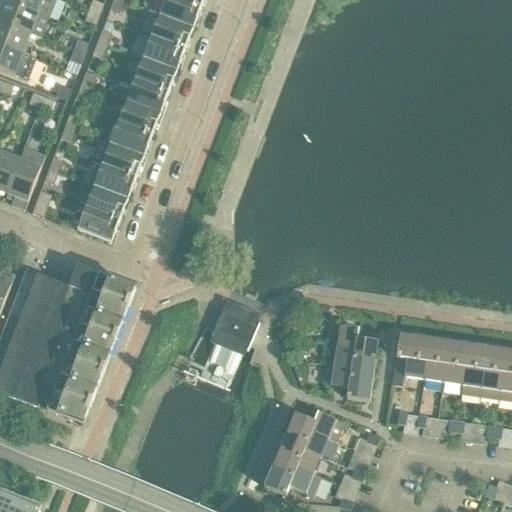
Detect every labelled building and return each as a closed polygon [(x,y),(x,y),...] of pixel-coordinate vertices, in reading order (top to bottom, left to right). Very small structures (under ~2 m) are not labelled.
[(56,1),(54,0),(4,0),(3,4),(48,21),(56,1)] [(192,32),(201,10),(173,0),(166,0),(159,19),(192,32)] [(173,0),(201,10),(204,0),(173,0)] [(99,17),(103,7),(92,2),(88,13),(99,17)] [(117,17),(122,5),(113,2),(109,13),(117,17)] [(40,41),(48,21),(3,4),(0,12),(0,25),(29,37),(40,41)] [(95,28),(99,17),(88,13),(84,24),(95,28)] [(184,53),(192,32),(159,19),(151,40),(184,53)] [(0,48),(22,57),(29,37),(0,25),(0,48)] [(106,48),(110,36),(102,33),(97,45),(106,48)] [(176,74),(184,53),(151,40),(143,61),(176,74)] [(84,57),(88,47),(77,43),(73,53),(84,57)] [(101,59),(106,48),(97,45),(93,56),(101,59)] [(31,60),(22,57),(0,48),(0,73),(23,82),(31,60)] [(80,68),(84,57),(73,53),(69,63),(80,68)] [(168,96),(176,74),(143,61),(134,83),(168,96)] [(89,90),(94,79),(85,75),(81,87),(89,90)] [(160,118),(168,96),(134,83),(126,105),(160,118)] [(0,95),(9,99),(13,88),(3,84),(0,91),(0,95)] [(85,102),(89,90),(81,87),(77,99),(85,102)] [(66,103),(70,93),(60,89),(56,99),(66,103)] [(39,111),(43,100),(33,96),(29,107),(39,111)] [(50,115),(54,104),(43,100),(39,111),(50,115)] [(152,139),(160,118),(126,105),(118,126),(152,139)] [(73,133),(77,121),(69,118),(65,130),(73,133)] [(143,160),(152,139),(118,126),(110,148),(143,160)] [(68,145),(73,133),(65,130),(60,142),(68,145)] [(135,181),(143,160),(110,148),(100,144),(92,165),(135,181)] [(24,214),(44,161),(23,152),(19,163),(6,196),(14,199),(10,208),(24,214)] [(0,194),(6,196),(19,163),(0,155),(0,194)] [(57,176),(61,164),(53,161),(48,173),(57,176)] [(127,203),(135,181),(92,165),(102,169),(94,190),(127,203)] [(52,188),(57,176),(48,173),(44,184),(52,188)] [(119,224),(127,203),(94,190),(85,211),(119,224)] [(43,221),(52,198),(40,194),(32,216),(43,221)] [(111,246),(119,224),(85,211),(77,234),(111,246)] [(0,397),(25,407),(32,410),(39,412),(37,418),(71,431),(73,425),(84,429),(85,427),(90,413),(91,411),(97,396),(97,394),(103,379),(104,377),(109,362),(110,360),(116,345),(117,343),(122,329),(123,327),(129,312),(130,310),(135,295),(136,293),(132,292),(125,289),(95,277),(77,270),(69,291),(43,281),(37,279),(25,275),(0,340),(0,397)] [(0,315),(14,278),(1,273),(0,275),(0,315)] [(213,334),(211,338),(212,338),(246,353),(247,353),(249,349),(259,326),(258,325),(224,311),(223,311),(213,334)] [(357,342),(359,332),(339,329),(336,350),(355,352),(353,361),(375,365),(378,346),(357,342)] [(416,363),(420,341),(399,338),(392,388),(402,390),(404,380),(424,383),(426,365),(416,363)] [(435,366),(439,344),(420,341),(416,363),(426,365),(424,383),(443,386),(445,367),(435,366)] [(454,369),(458,347),(439,344),(435,366),(445,367),(443,386),(462,389),(464,370),(454,369)] [(473,371),(477,350),(458,347),(454,369),(464,370),(462,389),(460,397),(480,400),(483,373),(473,371)] [(375,365),(353,361),(355,352),(336,350),(333,369),(352,371),(350,382),(372,385),(375,365)] [(492,374),(496,352),(477,350),(473,371),(483,373),(480,400),(499,403),(502,376),(492,374)] [(511,377),(511,371),(511,354),(496,352),(492,374),(502,376),(499,403),(511,404),(511,377)] [(372,385),(350,382),(352,371),(333,369),(326,368),(323,388),(348,391),(346,402),(369,405),(372,385)] [(335,445),(343,427),(317,416),(313,425),(294,417),(286,436),(307,445),(310,435),(328,442),(335,445)] [(405,429),(407,417),(398,416),(396,428),(405,429)] [(424,432),(426,420),(418,419),(417,431),(424,432)] [(455,436),(456,424),(449,423),(447,435),(455,436)] [(462,437),(464,426),(456,424),(455,436),(462,437)] [(493,442),(495,430),(487,429),(485,441),(493,442)] [(500,443),(502,431),(495,430),(493,442),(500,443)] [(321,460),(328,442),(310,435),(307,445),(286,436),(279,454),(299,462),(303,453),(321,460)] [(377,450),(380,442),(369,437),(366,446),(377,450)] [(313,478),(321,460),(303,453),(299,462),(279,454),(271,472),(292,480),(296,471),(313,478)] [(365,478),(368,471),(357,467),(354,474),(365,478)] [(313,500),(321,481),(313,478),(296,471),(292,480),(271,472),(264,490),(285,499),(289,490),(313,500)] [(362,486),(365,478),(354,474),(351,481),(362,486)] [(492,502),(497,491),(489,488),(484,499),(492,502)] [(39,511),(41,509),(13,497),(0,492),(0,511),(39,511)] [(343,511),(351,511),(353,506),(342,502),(339,510),(343,511)]
